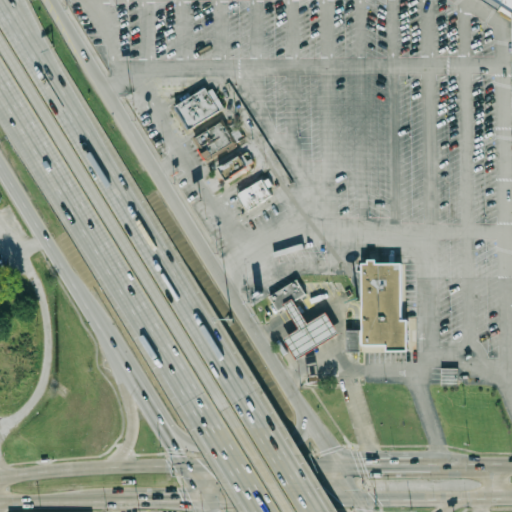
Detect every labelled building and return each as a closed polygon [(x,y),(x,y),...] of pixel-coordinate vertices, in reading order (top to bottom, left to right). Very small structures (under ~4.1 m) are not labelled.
[(511,12),(493,0),(511,0),(511,12)] [(177,105),(206,87),(221,112),(192,130),(177,105)] [(195,137),(222,122),(235,144),(208,160),(195,137)] [(217,170),(241,156),(248,169),(224,182),(217,170)] [(239,194),(263,179),(273,194),(248,210),(239,194)] [(365,264),(371,264),(371,260),(376,260),(376,264),(404,264),(404,319),(411,319),(411,350),(390,350),(390,346),(366,346),(365,264)] [(270,296),(298,278),(308,294),(295,301),(288,306),(279,311),(270,296)] [(285,338),(301,327),(288,306),(295,301),(309,323),(328,311),(342,333),(299,360),(285,338)] [(347,330),(347,351),(360,352),(360,330),(347,330)] [(443,368),(459,368),(459,386),(442,386),(443,368)]
